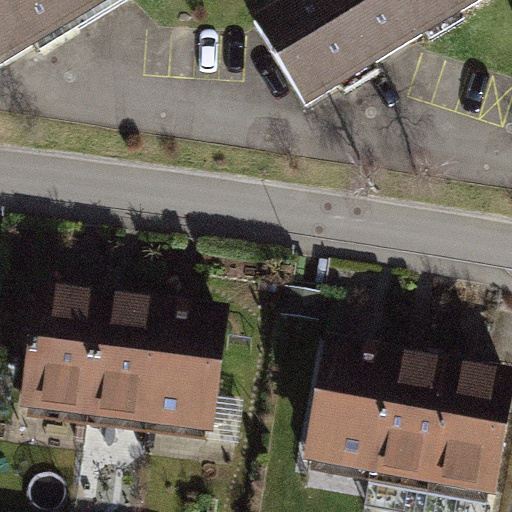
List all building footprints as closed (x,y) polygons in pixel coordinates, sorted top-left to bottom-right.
[(0,0),(0,64),(10,80),(144,0),(0,0)] [(301,0),(260,26),(316,117),(506,0),(301,0)] [(19,404),(79,413),(98,293),(38,284),(19,404)] [(278,285),(274,314),(314,320),(319,292),(278,285)] [(79,413),(147,424),(167,304),(98,293),(79,413)] [(221,313),(167,304),(147,424),(201,433),(221,313)] [(296,460),(359,473),(382,348),(319,337),(296,460)] [(359,473),(427,486),(450,360),(382,348),(359,473)] [(509,371),(450,360),(427,486),(485,496),(509,371)]
